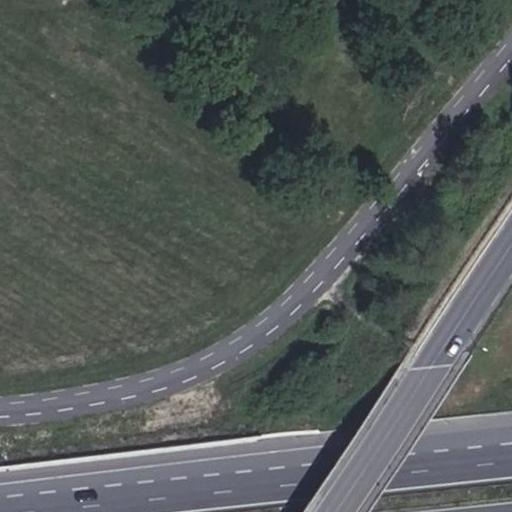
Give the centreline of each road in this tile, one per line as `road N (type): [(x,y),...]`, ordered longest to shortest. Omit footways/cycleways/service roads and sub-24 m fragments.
road 1 (residential): [(511,51),(298,297),(244,337),(188,373),(30,404),(0,402)]
road 2 (trunk): [(500,458),(0,510)]
road 3 (tertiary): [(419,369),(325,511)]
road 4 (tertiary): [(419,369),(511,240)]
